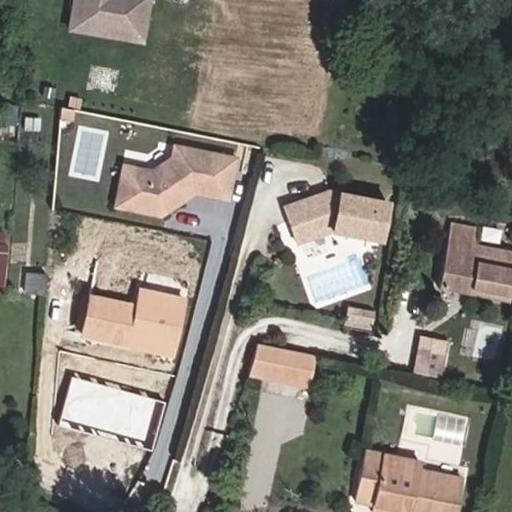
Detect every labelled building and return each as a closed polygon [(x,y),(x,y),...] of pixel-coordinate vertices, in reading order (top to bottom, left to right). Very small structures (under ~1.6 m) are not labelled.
[(140,41),(147,0),(72,0),(70,12),(100,17),(97,34),(140,41)] [(97,34),(100,17),(70,12),(67,28),(97,34)] [(182,200),(179,196),(190,189),(192,192),(215,196),(221,169),(233,171),(236,158),(173,145),(171,157),(151,170),(122,165),(114,206),(159,215),(182,200)] [(227,199),(233,171),(221,169),(215,196),(227,199)] [(433,208),(438,182),(413,178),(408,203),(433,208)] [(439,209),(444,184),(438,182),(433,208),(439,209)] [(378,239),(386,202),(329,191),(284,207),(296,242),(332,230),(378,239)] [(507,302),(511,276),(511,250),(473,243),(476,228),(449,223),(437,288),(507,302)] [(44,294),(45,278),(45,274),(25,273),(24,292),(44,294)] [(170,348),(181,298),(139,289),(135,305),(89,294),(80,334),(126,344),(128,338),(170,348)] [(369,327),(371,314),(347,309),(345,322),(369,327)] [(168,355),(170,348),(128,338),(126,344),(126,346),(168,355)] [(292,383),(298,354),(255,345),(247,373),(292,383)] [(439,378),(445,353),(417,347),(411,372),(439,378)] [(308,386),(314,357),(298,354),(292,383),(308,386)] [(454,511),(462,479),(418,470),(420,462),(363,451),(353,500),(371,504),(410,511),(454,511)]
